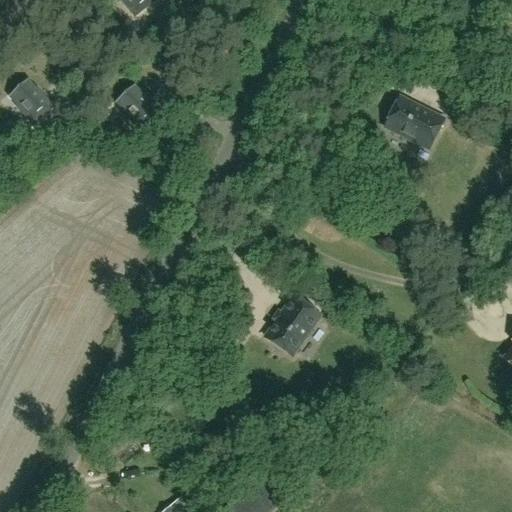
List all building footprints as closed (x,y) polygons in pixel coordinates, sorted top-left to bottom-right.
[(122,0),(126,4),(124,5),(134,18),(156,1),(155,0),(122,0)] [(27,81),(9,95),(22,112),(20,114),(30,126),(52,109),(37,90),(35,91),(27,81)] [(134,86),(116,100),(129,117),(127,118),(137,131),(159,114),(144,94),(142,96),(134,86)] [(443,121),(400,100),(385,128),(428,150),(443,121)] [(265,339),(292,357),(319,318),(293,299),(265,339)] [(511,350),(503,359),(511,367),(511,350)] [(272,505),(281,495),(261,476),(235,504),(242,511),(257,511),(268,501),(272,505)]
